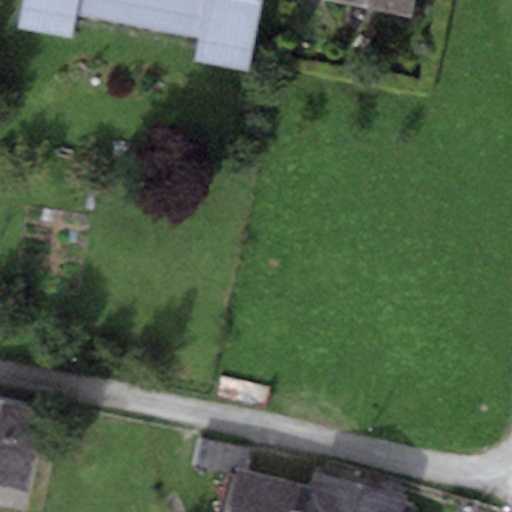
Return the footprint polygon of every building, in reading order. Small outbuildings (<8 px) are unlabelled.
[(18,0),(13,28),(71,39),(75,13),(193,35),(199,0),(18,0)] [(256,0),(199,0),(193,35),(188,59),(243,69),(256,0)] [(333,0),(409,15),(411,0),(333,0)] [(50,408),(0,396),(0,485),(31,492),(50,408)] [(238,466),(249,469),(254,448),(196,435),(191,456),(238,466)] [(316,511),(323,488),(249,469),(238,466),(226,511),(316,511)] [(398,511),(403,493),(326,474),(323,488),(316,511),(398,511)]
